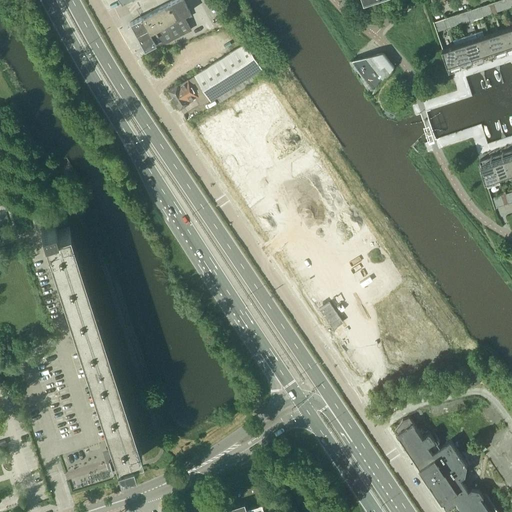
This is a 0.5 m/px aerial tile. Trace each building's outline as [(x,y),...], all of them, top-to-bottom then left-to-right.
[(144,49),(156,43),(165,43),(190,30),(182,15),(189,12),(183,0),(172,0),(130,22),(144,49)] [(511,26),(511,25),(500,29),(507,50),(508,50),(509,49),(511,47),(511,26)] [(500,29),(489,33),(496,54),(498,53),(498,52),(505,50),(505,51),(507,50),(500,29)] [(483,30),(476,32),(484,58),(485,58),(485,57),(487,57),(486,56),(493,54),(494,55),(495,54),(496,54),(489,33),(484,34),(483,30)] [(476,32),(465,36),(473,62),(473,61),(475,61),(475,60),(482,58),(484,58),(476,32)] [(465,36),(453,40),(455,44),(462,65),(464,64),(470,61),(471,62),(473,62),(465,36)] [(167,89),(179,108),(195,98),(199,105),(209,99),(210,100),(261,69),(245,43),(194,74),(194,75),(178,84),(177,83),(167,89)] [(443,48),(442,48),(449,69),(450,69),(451,69),(452,68),(452,67),(459,65),(459,66),(461,65),(462,65),(455,44),(443,48)] [(351,61),(352,61),(371,91),(390,65),(381,53),(351,61)] [(234,113),(199,136),(235,189),(269,165),(234,113)] [(503,152),(510,173),(511,172),(511,149),(511,150),(505,152),(503,152)] [(492,156),(491,156),(498,177),(510,173),(503,152),(502,152),(501,153),(501,154),(494,156),(494,155),(492,156)] [(480,160),(479,160),(486,181),(487,181),(488,187),(500,183),(498,177),(491,156),(489,157),(482,160),(482,159),(480,160),(480,159),(480,160),(479,160),(480,160)] [(329,170),(256,220),(359,371),(432,322),(415,296),(366,329),(340,290),(350,284),(334,261),(324,268),(298,229),(346,196),(329,170)] [(108,459),(112,471),(113,471),(112,470),(125,466),(125,465),(134,461),(131,452),(141,449),(140,446),(139,447),(69,227),(68,224),(68,225),(65,216),(41,224),(44,233),(46,233),(59,272),(116,449),(106,452),(109,459),(108,459)] [(391,402),(386,405),(389,410),(394,407),(391,402)] [(472,487),(469,489),(461,477),(466,474),(467,464),(450,439),(440,446),(437,442),(440,441),(433,430),(423,436),(410,416),(403,419),(395,429),(447,507),(455,502),(460,509),(455,511),(499,511),(486,492),(483,493),(479,488),(472,487)] [(246,511),(244,502),(212,511),(246,511)]
